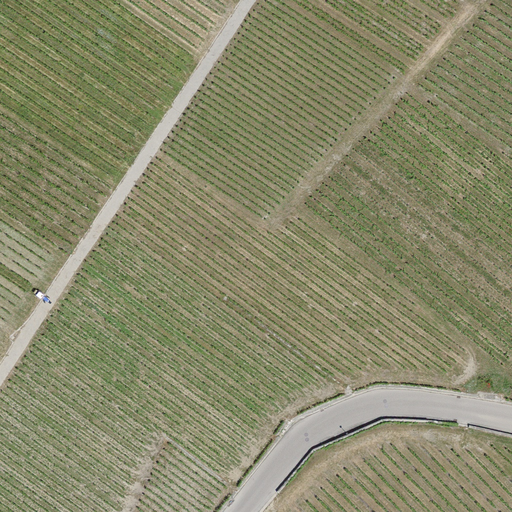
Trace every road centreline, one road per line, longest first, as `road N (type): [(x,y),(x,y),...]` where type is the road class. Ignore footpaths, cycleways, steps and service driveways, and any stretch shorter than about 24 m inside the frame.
road 1 (track): [(0,381),(250,0)]
road 2 (unclassified): [(511,416),(385,401),(300,434),(235,511)]
